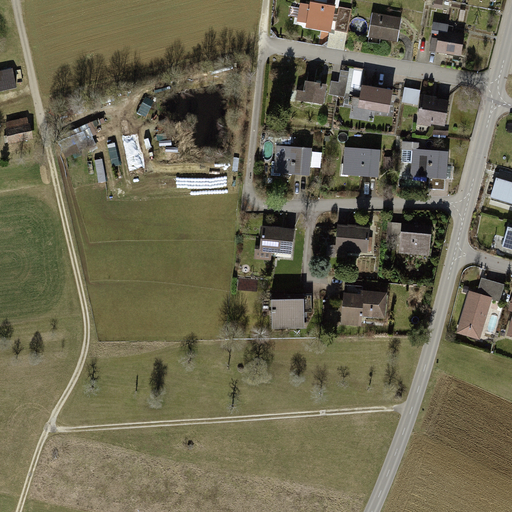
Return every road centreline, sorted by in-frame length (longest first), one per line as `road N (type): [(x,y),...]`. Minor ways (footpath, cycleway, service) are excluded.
road 1 (track): [(19,511),(47,430),(82,365),(87,319),(15,0)]
road 2 (track): [(47,430),(413,407)]
road 3 (tertiary): [(372,511),(436,336),(456,251)]
road 4 (residential): [(264,46),(497,84)]
road 5 (residential): [(264,46),(251,202),(314,206)]
road 6 (residential): [(314,206),(467,203)]
